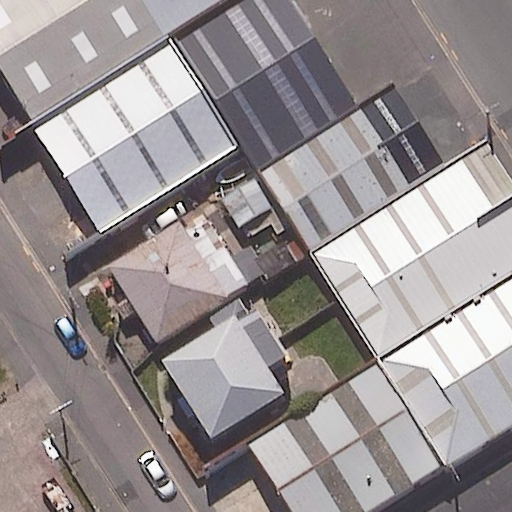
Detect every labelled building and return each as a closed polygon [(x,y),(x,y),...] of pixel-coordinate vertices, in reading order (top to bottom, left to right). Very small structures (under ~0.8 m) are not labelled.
[(180,47),(255,0),(0,0),(0,67),(12,86),(40,134),(180,47)] [(264,172),(361,112),(290,0),(255,0),(180,47),(248,154),(252,151),(264,172)] [(248,154),(180,47),(40,134),(45,143),(107,242),(248,154)] [(319,258),(447,173),(397,91),(361,112),(264,172),(319,258)] [(387,367),(511,289),(511,184),(491,151),(447,173),(319,258),(387,367)] [(276,218),(257,182),(222,201),(241,237),(276,218)] [(104,278),(133,323),(142,318),(162,350),(253,293),(204,215),(104,278)] [(511,289),(387,367),(389,371),(454,474),(511,437),(511,289)] [(208,336),(214,345),(170,372),(223,458),(294,414),(276,386),(296,374),(265,324),(255,331),(244,313),(208,336)] [(392,511),(454,474),(389,371),(257,454),(293,511),(392,511)]
